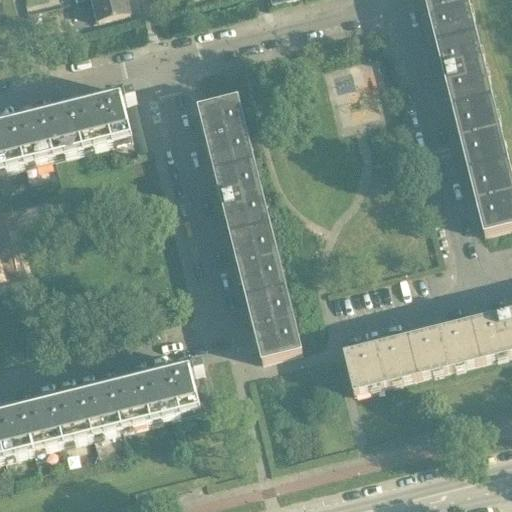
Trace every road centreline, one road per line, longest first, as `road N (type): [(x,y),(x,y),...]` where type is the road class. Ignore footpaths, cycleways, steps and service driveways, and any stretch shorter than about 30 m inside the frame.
road 1 (residential): [(0,391),(225,334),(161,62)]
road 2 (residential): [(473,297),(398,4)]
road 3 (residential): [(161,62),(398,4)]
road 4 (residential): [(0,102),(161,62)]
road 5 (residential): [(332,332),(473,297)]
